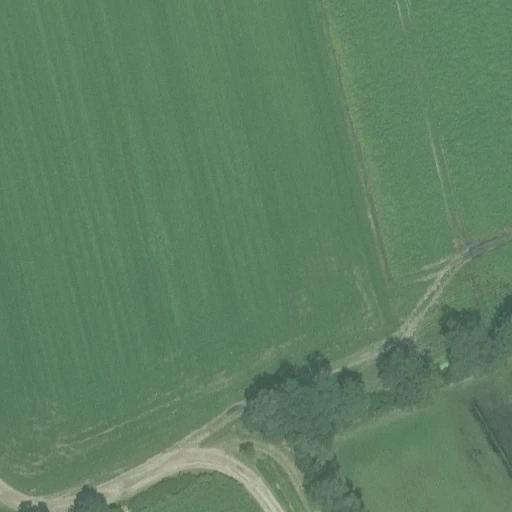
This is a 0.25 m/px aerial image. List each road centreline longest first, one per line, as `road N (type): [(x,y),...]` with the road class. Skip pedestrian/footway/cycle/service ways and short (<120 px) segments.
road 1 (track): [(75,511),(204,460),(247,477),(273,511)]
road 2 (track): [(204,460),(251,439),(270,442),(288,454),(326,511)]
